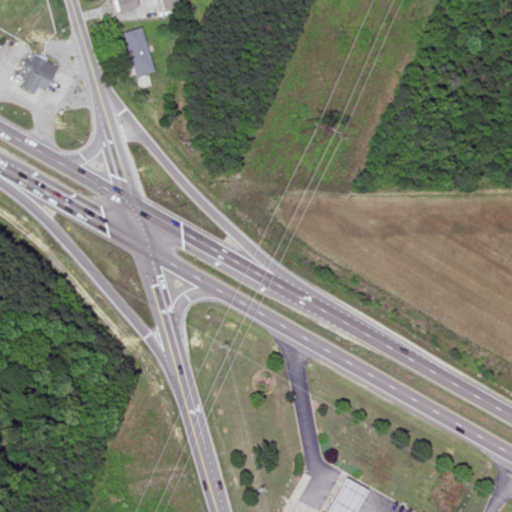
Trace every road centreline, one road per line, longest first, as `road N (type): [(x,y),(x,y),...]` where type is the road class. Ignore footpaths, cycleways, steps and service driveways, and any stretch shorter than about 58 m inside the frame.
road 1 (trunk): [(0,166),(511,454)]
road 2 (trunk): [(511,408),(0,126)]
road 3 (trunk): [(0,173),(86,262),(185,389)]
road 4 (trunk): [(291,286),(95,82)]
road 5 (tertiary): [(220,511),(185,389)]
